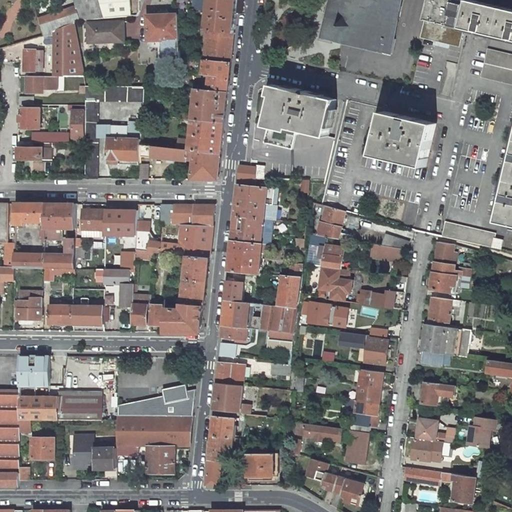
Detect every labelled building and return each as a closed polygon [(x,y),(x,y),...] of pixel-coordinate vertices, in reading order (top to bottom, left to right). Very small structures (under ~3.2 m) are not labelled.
[(99,0),(73,0),(76,6),(82,20),(105,17),(99,0)] [(132,15),(130,0),(99,0),(105,17),(132,15)] [(194,0),(193,9),(210,11),(210,0),(194,0)] [(235,33),(237,0),(210,0),(210,11),(208,30),(235,33)] [(332,0),(326,27),(336,30),(334,38),(393,53),(397,38),(395,38),(404,0),(332,0)] [(467,26),(473,0),(432,0),(424,37),(463,46),(467,29),(467,26)] [(511,8),(477,0),(473,0),(467,26),(511,37),(511,8)] [(75,23),(82,20),(76,6),(39,18),(45,35),(55,31),(75,23)] [(299,10),(285,12),(286,20),(274,21),(278,48),(303,45),(299,10)] [(182,59),(180,28),(179,14),(169,14),(160,15),(148,15),(150,40),(165,40),(165,60),(182,59)] [(89,43),(125,41),(124,21),(88,23),(89,43)] [(75,23),(55,31),(55,76),(58,76),(85,76),(75,23)] [(143,39),(143,24),(134,24),(134,39),(143,39)] [(511,37),(467,26),(467,29),(511,39),(511,37)] [(336,30),(326,27),(324,36),(334,38),(336,30)] [(235,33),(208,30),(204,60),(231,62),(235,33)] [(25,71),(44,71),(44,51),(37,51),(37,50),(26,49),(25,71)] [(511,54),(489,49),(482,77),(511,83),(511,54)] [(229,91),(231,62),(204,60),(203,74),(210,74),(209,85),(209,89),(229,91)] [(28,76),(27,94),(44,94),(44,89),(58,89),(58,76),(55,76),(28,76)] [(328,136),(337,99),(273,84),(273,86),(271,95),(274,95),(270,113),(268,125),(269,125),(266,142),(278,145),(293,148),(298,128),(328,136)] [(99,100),(144,101),(145,86),(87,86),(86,92),(87,105),(87,110),(86,138),(86,143),(86,178),(98,179),(99,100)] [(193,119),(225,122),(229,91),(209,89),(196,88),(193,119)] [(75,143),(86,143),(86,138),(87,110),(87,105),(69,105),(69,110),(74,110),(74,138),(75,138),(75,143)] [(25,128),(42,129),(42,108),(25,107),(25,115),(21,115),(21,121),(25,121),(25,128)] [(378,154),(388,111),(386,111),(376,154),(378,154)] [(425,166),(435,122),(388,111),(378,154),(425,166)] [(190,149),(222,153),(225,122),(193,119),(190,149)] [(127,139),(141,139),(142,122),(129,121),(127,139)] [(425,166),(427,166),(438,123),(435,122),(425,166)] [(325,180),(335,138),(328,136),(298,128),(293,148),(278,145),(266,142),(253,140),(251,165),(258,166),(258,165),(266,165),(265,177),(303,179),(310,180),(325,180)] [(19,135),(19,141),(34,142),(55,142),(70,143),(70,133),(33,133),(33,136),(19,135)] [(127,139),(109,138),(108,163),(110,171),(131,170),(131,163),(141,164),(141,155),(142,144),(142,139),(141,139),(127,139)] [(19,141),(19,159),(44,159),(44,162),(54,162),(54,147),(33,146),(34,142),(19,141)] [(194,161),(192,180),(219,180),(222,153),(190,149),(142,144),(141,155),(188,161),(189,160),(194,161)] [(140,179),(149,179),(149,164),(141,164),(140,179)] [(239,179),(257,182),(257,179),(258,166),(251,165),(241,164),(239,179)] [(258,165),(258,166),(257,179),(265,179),(265,177),(266,165),(258,165)] [(511,166),(501,213),(504,213),(511,177),(511,166)] [(511,222),(511,177),(504,213),(502,220),(511,222)] [(267,203),(269,187),(238,184),(235,216),(265,219),(267,203)] [(276,188),(269,187),(267,203),(274,204),(276,188)] [(9,203),(0,202),(0,242),(9,242),(9,203)] [(47,203),(16,203),(16,224),(25,224),(25,221),(46,221),(47,203)] [(78,228),(78,203),(47,203),(46,221),(46,229),(46,236),(46,239),(62,239),(62,228),(78,228)] [(278,204),(274,204),(267,203),(265,219),(276,220),(278,204)] [(216,204),(162,204),(162,222),(164,222),(172,223),(176,223),(191,224),(191,217),(194,217),(194,224),(214,225),(216,204)] [(346,211),(327,206),(323,223),(322,222),(318,235),(328,237),(340,239),(340,238),(352,241),(354,236),(341,232),(346,211)] [(107,230),(107,210),(84,209),(84,234),(85,235),(94,235),(94,229),(103,229),(107,230)] [(131,230),(131,210),(107,210),(107,230),(107,235),(111,235),(111,230),(127,230),(131,230)] [(150,222),(139,222),(137,250),(155,252),(162,252),(163,242),(163,238),(155,237),(150,231),(150,222)] [(164,222),(163,231),(171,232),(171,226),(172,223),(164,222)] [(496,233),(447,222),(443,236),(493,247),(502,249),(504,240),(495,238),(496,233)] [(194,224),(191,224),(190,234),(186,234),(185,242),(189,242),(202,244),(212,245),(214,225),(194,224)] [(171,232),(163,231),(163,238),(163,242),(170,243),(171,232)] [(274,236),(263,235),(262,243),(264,243),(270,244),(273,244),(274,236)] [(402,249),(407,250),(410,242),(395,237),(392,247),(402,249)] [(77,247),(77,239),(77,238),(68,238),(68,247),(69,247),(69,255),(46,255),(46,268),(76,269),(77,258),(77,247)] [(77,239),(77,247),(77,258),(85,258),(85,247),(83,247),(83,240),(77,239)] [(296,239),(296,247),(305,247),(305,239),(296,239)] [(262,243),(232,240),(229,271),(261,274),(263,253),(264,243),(262,243)] [(456,244),(439,241),(435,271),(471,276),(473,269),(472,269),(465,268),(461,267),(460,270),(456,269),(456,265),(453,264),(455,251),(456,244)] [(181,254),(182,245),(170,243),(163,242),(162,252),(181,254)] [(16,244),(7,244),(6,267),(15,267),(15,254),(16,254),(16,244)] [(189,255),(211,257),(212,248),(202,248),(189,246),(185,245),(182,245),(181,254),(189,255)] [(319,258),(321,246),(311,245),(311,249),(310,264),(324,266),(325,259),(319,258)] [(324,266),(343,269),(346,247),(327,245),(327,247),(321,246),(319,258),(325,259),(324,266)] [(379,258),(400,262),(402,249),(392,247),(380,245),(379,258)] [(155,252),(137,250),(137,252),(137,258),(154,260),(155,252)] [(132,269),(137,269),(137,258),(137,252),(123,252),(123,269),(132,269)] [(15,267),(16,267),(46,268),(46,255),(16,254),(15,254),(15,267)] [(186,279),(208,281),(211,257),(189,255),(186,279)] [(291,276),(303,277),(304,265),(292,263),(291,276)] [(6,267),(0,266),(0,291),(5,292),(5,280),(16,280),(16,267),(15,267),(6,267)] [(354,280),(350,280),(351,270),(343,269),(324,266),(320,297),(346,301),(348,292),(352,293),(354,280)] [(55,274),(76,274),(76,269),(46,268),(45,280),(55,280),(55,274)] [(136,283),(132,283),(132,269),(123,269),(106,268),(105,283),(123,284),(122,306),(135,307),(135,303),(135,294),(136,283)] [(471,276),(435,271),(432,288),(452,291),(454,276),(457,276),(456,285),(469,287),(471,276)] [(291,276),(284,276),(280,306),(298,308),(303,277),(291,276)] [(206,305),(208,281),(186,279),(183,303),(184,304),(206,305)] [(243,301),(245,282),(228,281),(226,300),(243,301)] [(105,286),(105,296),(115,296),(116,286),(105,286)] [(44,291),(21,291),(20,300),(32,301),(32,298),(44,298),(44,291)] [(361,303),(386,307),(388,295),(372,292),(371,296),(362,294),(361,303)] [(149,304),(152,304),(152,299),(152,295),(135,294),(135,303),(149,304)] [(461,300),(434,296),(431,319),(450,322),(453,305),(461,306),(461,300)] [(19,318),(43,319),(43,309),(44,309),(44,298),(32,298),(32,301),(20,300),(20,308),(19,308),(19,318)] [(223,326),(248,328),(251,302),(243,301),(226,300),(223,326)] [(330,323),(334,323),(335,318),(331,317),(332,311),(333,304),(313,301),(312,308),(304,307),(303,314),(311,315),(310,322),(330,324),(330,323)] [(134,324),(149,325),(149,304),(135,303),(135,307),(134,324)] [(152,304),(151,324),(163,325),(164,305),(152,304)] [(166,332),(203,333),(206,305),(184,304),(184,309),(167,308),(166,332)] [(269,330),(294,332),(298,308),(280,306),(263,304),(263,317),(255,316),(254,329),(261,329),(269,330)] [(51,323),(75,324),(75,305),(51,305),(51,323)] [(90,305),(82,305),(75,305),(75,324),(97,324),(97,326),(106,326),(106,305),(90,305)] [(471,341),(473,330),(460,328),(427,323),(424,350),(445,353),(469,357),(471,341)] [(223,337),(248,340),(248,328),(223,326),(223,337)] [(294,332),(269,330),(268,339),(294,342),(294,332)] [(390,340),(370,337),(366,361),(386,364),(390,340)] [(221,356),(235,357),(236,344),(222,343),(221,356)] [(445,353),(424,350),(422,362),(443,365),(445,353)] [(51,386),(51,356),(21,355),(21,386),(51,386)] [(511,362),(490,359),(489,372),(511,375),(511,362)] [(220,362),(218,383),(244,386),(247,365),(220,362)] [(272,374),(291,376),(292,365),(273,363),(272,374)] [(363,369),(361,385),(383,388),(385,372),(363,369)] [(444,395),(454,396),(455,385),(426,381),(425,389),(424,394),(423,402),(438,404),(440,395),(444,395)] [(244,386),(218,383),(215,410),(241,412),(242,404),(244,386)] [(119,406),(118,416),(194,417),(197,389),(189,391),(187,384),(164,389),(165,396),(119,406)] [(359,400),(381,403),(383,388),(361,385),(359,400)] [(0,485),(21,485),(21,480),(21,467),(21,432),(22,420),(21,420),(20,396),(21,391),(0,390),(0,485)] [(103,397),(20,396),(21,420),(22,420),(33,420),(60,420),(103,419),(103,397)] [(358,408),(359,400),(349,399),(348,407),(358,408)] [(381,403),(359,400),(358,408),(358,411),(366,413),(365,424),(358,423),(357,430),(371,432),(372,425),(378,426),(381,403)] [(252,414),(253,405),(242,404),(241,412),(252,414)] [(176,446),(191,446),(194,417),(118,416),(118,443),(118,446),(149,446),(149,445),(176,445),(176,446)] [(212,435),(235,437),(237,418),(214,416),(212,435)] [(497,420),(478,417),(476,427),(473,426),(472,426),(469,446),(488,448),(491,429),(496,430),(497,420)] [(421,418),(419,438),(445,441),(445,442),(455,443),(457,429),(449,428),(448,434),(438,433),(440,420),(421,418)] [(21,432),(33,432),(33,420),(22,420),(21,432)] [(342,441),(343,428),(295,421),(295,434),(306,436),(342,441)] [(347,461),(365,463),(370,433),(351,430),(347,461)] [(76,443),(96,443),(96,435),(76,435),(76,443)] [(234,441),(235,437),(212,435),(210,460),(207,485),(220,485),(223,461),(234,462),(235,455),(233,455),(234,441)] [(33,437),(33,458),(56,458),(56,437),(33,437)] [(251,439),(235,437),(234,441),(237,441),(236,448),(243,448),(243,444),(251,445),(251,439)] [(419,438),(417,438),(415,447),(414,459),(432,461),(432,460),(442,461),(445,442),(445,441),(419,438)] [(293,449),(301,449),(301,440),(294,439),(293,449)] [(77,468),(118,468),(118,448),(111,448),(111,443),(96,443),(76,443),(77,468)] [(176,446),(176,445),(149,445),(149,446),(149,473),(176,473),(176,446)] [(495,463),(497,463),(501,450),(488,448),(486,462),(481,461),(477,477),(478,477),(493,479),(495,463)] [(275,453),(249,453),(249,476),(275,476),(275,453)] [(328,488),(336,490),(340,477),(328,473),(330,463),(314,458),(308,476),(324,481),(323,484),(324,485),(325,487),(328,488)] [(21,480),(30,481),(30,467),(21,467),(21,480)] [(475,503),(478,477),(477,477),(444,472),(408,467),(406,480),(442,485),(443,480),(457,482),(454,500),(475,503)] [(345,499),(345,500),(362,505),(365,494),(363,494),(366,484),(340,477),(336,490),(343,492),(342,495),(343,497),(345,499)]
